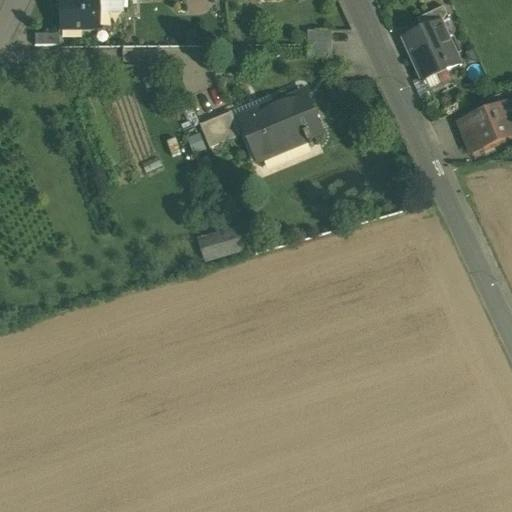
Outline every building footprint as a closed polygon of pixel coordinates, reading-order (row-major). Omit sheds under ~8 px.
[(74,0),(75,1),(57,1),(57,32),(98,31),(97,0),(74,0)] [(444,8),(418,21),(423,33),(439,25),(440,28),(451,23),(444,8)] [(461,63),(449,38),(446,40),(440,28),(439,25),(423,33),(406,41),(415,59),(412,60),(421,81),(461,63)] [(58,35),(34,35),(34,47),(58,47),(58,35)] [(332,58),(332,46),(309,46),(309,58),(332,58)] [(511,91),(488,101),(493,112),(511,104),(511,91)] [(308,95),(275,109),(273,106),(240,120),(259,165),(310,143),(312,148),(315,146),(311,136),(323,131),(308,95)] [(511,104),(493,112),(460,126),(472,155),(503,143),(503,144),(511,140),(511,104)] [(231,114),(200,127),(210,151),(241,138),(231,114)] [(192,154),(204,149),(199,136),(187,141),(192,154)] [(231,241),(196,252),(201,265),(235,254),(231,241)]
